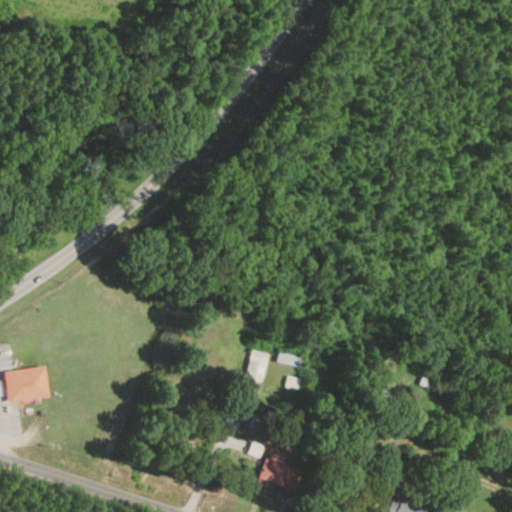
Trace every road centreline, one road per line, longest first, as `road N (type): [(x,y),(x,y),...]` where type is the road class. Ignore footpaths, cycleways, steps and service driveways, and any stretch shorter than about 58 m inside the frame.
road 1 (secondary): [(0,298),(96,233),(161,174),(228,100),(299,0)]
road 2 (residential): [(0,459),(170,511)]
